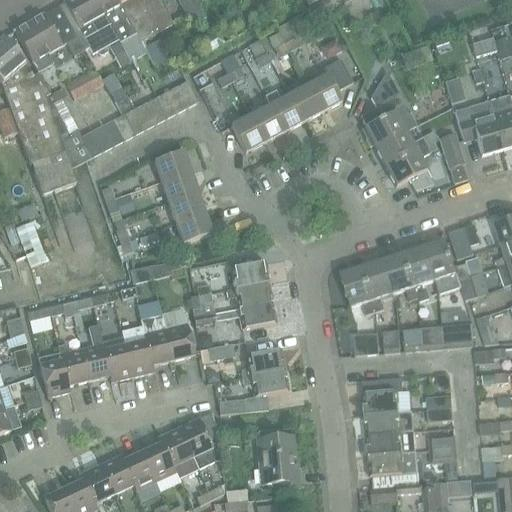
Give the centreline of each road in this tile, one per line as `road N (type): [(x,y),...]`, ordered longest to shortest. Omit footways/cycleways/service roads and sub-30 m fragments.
road 1 (residential): [(340,511),(328,378),(306,279)]
road 2 (unknown): [(328,378),(394,361),(438,360),(457,383),(461,470)]
road 3 (residential): [(0,479),(47,462),(75,430),(190,410)]
road 4 (residential): [(347,235),(350,220),(336,198),(316,190),(294,197),(281,229),(306,279)]
road 5 (residential): [(347,235),(511,191)]
